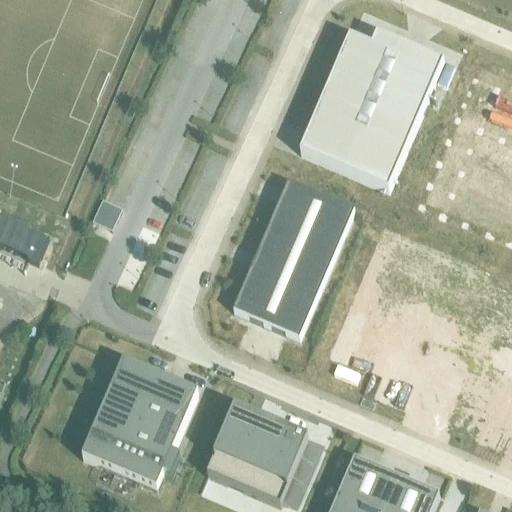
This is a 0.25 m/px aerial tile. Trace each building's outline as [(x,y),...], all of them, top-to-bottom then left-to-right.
[(351,44),(302,160),(390,198),(445,69),(379,41),(373,53),(351,44)] [(112,167),(125,173),(138,142),(125,136),(112,167)] [(3,198),(19,201),(22,191),(6,187),(3,198)] [(290,190),(235,319),(301,347),(356,218),(290,190)] [(125,368),(84,464),(158,496),(164,481),(172,484),(181,461),(175,459),(199,399),(125,368)] [(280,511),(281,511),(310,447),(237,416),(209,481),(280,511)] [(310,447),(281,511),(301,511),(326,454),(310,447)] [(436,511),(441,502),(356,466),(336,511),(436,511)]
